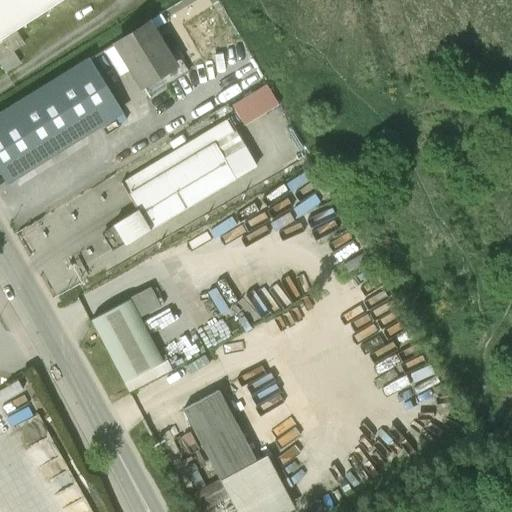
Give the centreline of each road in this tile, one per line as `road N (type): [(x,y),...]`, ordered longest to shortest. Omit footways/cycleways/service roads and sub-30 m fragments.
road 1 (tertiary): [(46,326),(146,511)]
road 2 (unknown): [(96,416),(271,339)]
